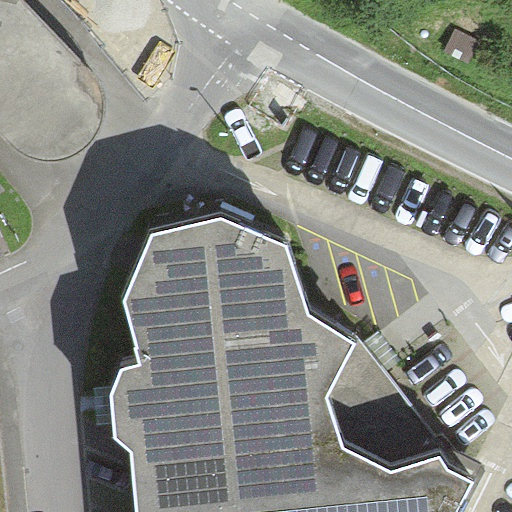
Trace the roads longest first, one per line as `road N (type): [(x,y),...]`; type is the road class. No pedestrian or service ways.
road 1 (residential): [(245,10),(139,170),(52,264),(69,511)]
road 2 (primary): [(511,160),(245,10)]
